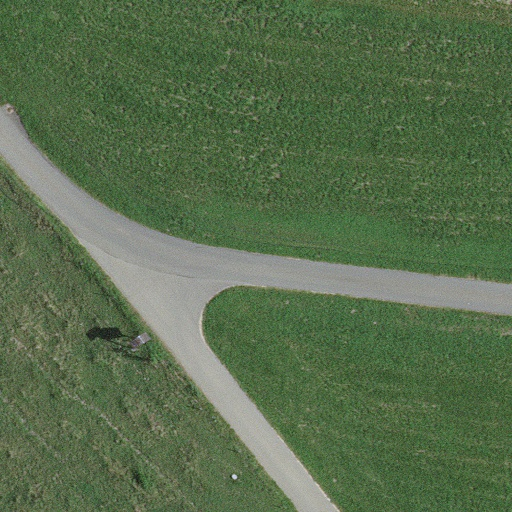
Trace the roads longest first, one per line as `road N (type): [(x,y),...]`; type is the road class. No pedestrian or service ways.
road 1 (unclassified): [(0,129),(70,205),(145,247),(231,265),(511,297)]
road 2 (track): [(320,511),(198,359),(118,236)]
